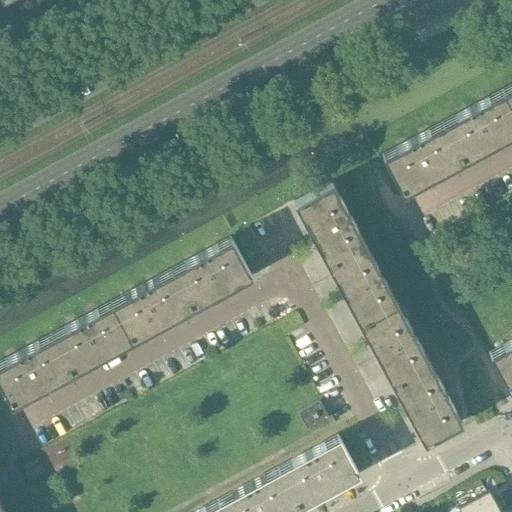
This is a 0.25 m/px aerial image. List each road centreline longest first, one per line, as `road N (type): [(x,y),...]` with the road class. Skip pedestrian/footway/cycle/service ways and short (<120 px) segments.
road 1 (secondary): [(0,210),(386,0)]
road 2 (residential): [(26,422),(289,278)]
road 3 (secondary): [(240,0),(0,130)]
road 4 (residential): [(406,484),(289,278)]
